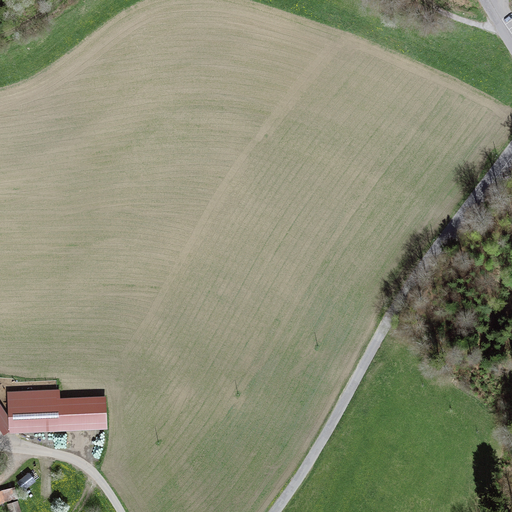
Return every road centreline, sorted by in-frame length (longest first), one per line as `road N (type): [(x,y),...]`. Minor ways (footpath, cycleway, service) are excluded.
road 1 (unclassified): [(273,511),(388,320),(511,146)]
road 2 (unclassified): [(0,444),(79,462),(119,511)]
